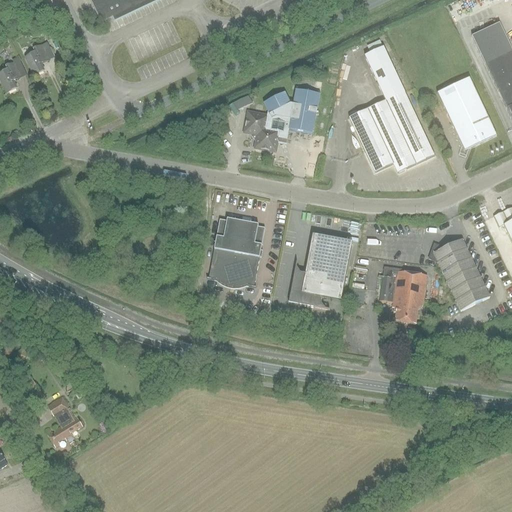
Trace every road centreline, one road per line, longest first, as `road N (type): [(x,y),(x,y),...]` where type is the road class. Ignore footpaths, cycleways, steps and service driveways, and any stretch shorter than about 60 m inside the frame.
road 1 (unclassified): [(0,156),(32,140),(362,205),(441,200),(511,168)]
road 2 (secondary): [(461,397),(304,376),(182,348),(89,314),(0,267)]
road 3 (unclassified): [(382,511),(446,459),(461,397)]
road 4 (unclassified): [(71,511),(0,404)]
